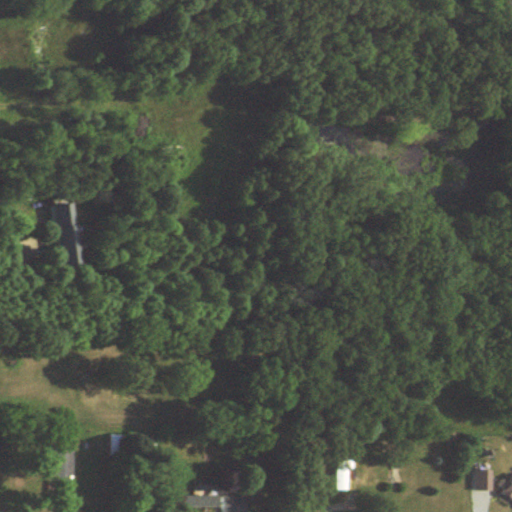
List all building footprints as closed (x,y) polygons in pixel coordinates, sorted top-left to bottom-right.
[(48,44),(57,44),(56,22),(35,23),(37,67),(48,67),(48,44)] [(187,156),(164,156),(164,172),(187,172),(187,156)] [(55,206),(59,268),(84,266),(79,204),(55,206)] [(110,456),(124,456),(124,435),(110,435),(110,456)] [(338,491),(347,491),(347,461),(338,461),(338,491)] [(511,499),(511,478),(502,494),(511,499)] [(215,510),(215,493),(174,493),(174,510),(215,510)] [(246,511),(247,497),(223,497),(222,511),(246,511)]
